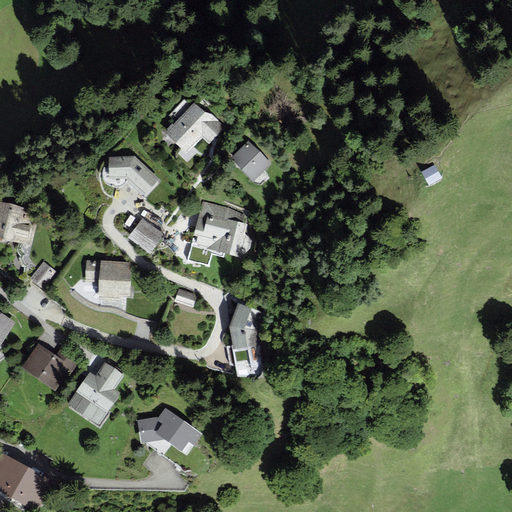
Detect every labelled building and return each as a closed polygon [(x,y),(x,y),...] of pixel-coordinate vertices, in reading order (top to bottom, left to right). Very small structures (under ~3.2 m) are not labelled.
[(168,130),(166,133),(187,153),(202,137),(209,144),(225,127),(211,113),(205,112),(194,102),(173,123),(172,122),(166,129),(168,130)] [(248,140),(230,158),(250,178),(250,179),(254,183),(260,184),(269,174),(265,170),(271,163),(248,140)] [(145,195),(160,179),(134,156),(109,156),(109,178),(126,178),(145,195)] [(442,177),(434,164),(421,172),(428,185),(442,177)] [(245,211),(202,200),(193,235),(197,236),(196,242),(198,246),(239,257),(252,249),(254,241),(245,233),(248,224),(242,222),(245,211)] [(24,207),(0,201),(0,237),(31,245),(36,222),(22,218),(24,207)] [(151,254),(165,235),(142,218),(128,237),(151,254)] [(86,260),(85,282),(99,282),(100,261),(86,260)] [(44,289),(57,273),(43,261),(30,278),(44,289)] [(131,263),(100,261),(99,282),(98,298),(121,300),(121,295),(129,296),(131,263)] [(178,289),(174,301),(193,307),(197,295),(178,289)] [(264,312),(238,302),(229,326),(237,377),(262,373),(261,368),(264,368),(258,330),(264,312)] [(0,346),(16,322),(0,311),(0,346)] [(38,343),(22,367),(55,389),(68,370),(72,373),(79,362),(59,349),(55,354),(38,343)] [(67,404),(98,425),(120,393),(114,389),(124,375),(104,362),(95,375),(90,371),(67,404)] [(204,435),(165,408),(159,416),(136,420),(140,444),(146,443),(146,444),(181,468),(204,435)] [(3,454),(0,459),(0,490),(39,511),(55,484),(3,454)]
